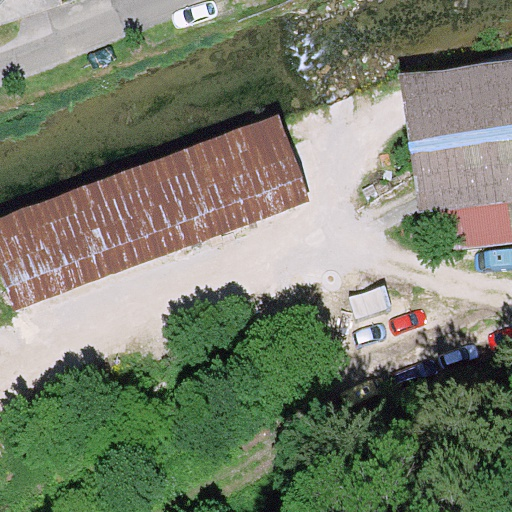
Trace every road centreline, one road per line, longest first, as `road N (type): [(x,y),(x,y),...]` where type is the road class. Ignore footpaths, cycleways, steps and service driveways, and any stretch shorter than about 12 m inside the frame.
road 1 (track): [(0,392),(327,250),(479,295),(511,295)]
road 2 (residential): [(179,0),(0,74)]
